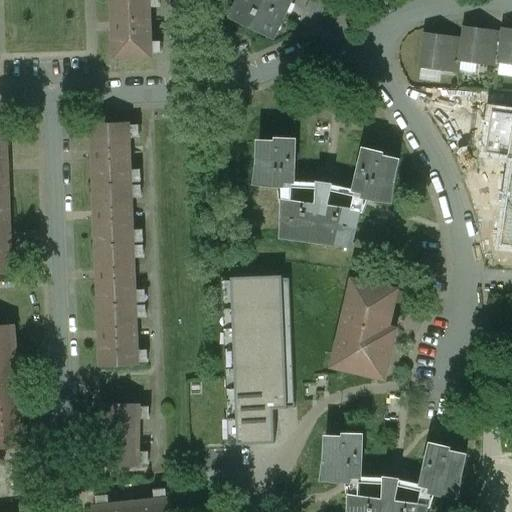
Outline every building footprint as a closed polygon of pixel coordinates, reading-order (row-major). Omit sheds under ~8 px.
[(151,0),(110,0),(113,48),(154,46),(151,0)] [(238,0),(229,19),(274,39),(288,9),(292,0),(238,0)] [(491,31),(463,27),(462,39),(463,39),(459,62),(460,63),(486,66),(491,31)] [(511,29),(502,28),(502,32),(498,64),(499,64),(511,66),(511,29)] [(502,32),(491,31),(486,66),(499,68),(499,64),(498,64),(502,32)] [(451,37),(424,33),(419,69),(446,73),(451,37)] [(462,39),(451,37),(446,73),(459,74),(460,63),(459,62),(463,39),(462,39)] [(511,91),(423,89),(422,106),(507,109),(511,109),(511,91)] [(511,114),(496,112),(489,154),(511,157),(511,171),(500,245),(511,246),(511,114)] [(128,127),(92,128),(93,158),(96,217),(98,277),(99,307),(136,305),(128,127)] [(6,133),(0,133),(0,275),(12,275),(10,239),(7,169),(6,133)] [(276,143),(258,142),(257,144),(259,144),(258,168),(254,184),(257,184),(257,183),(275,185),(275,187),(284,188),(284,182),(294,183),(295,143),(297,143),(297,140),(277,140),(276,143)] [(382,158),(364,151),(363,153),(364,153),(355,191),(364,194),(363,199),(372,201),(372,199),(389,201),(389,204),(392,204),(394,188),(392,188),(398,163),(399,163),(400,162),(384,155),(382,158)] [(332,185),(317,183),(316,198),(315,206),(328,207),(329,200),(332,185)] [(315,206),(283,201),(282,238),(284,238),(284,236),(315,240),(315,242),(319,243),(320,241),(350,245),(350,248),(351,248),(360,212),(328,207),(315,206)] [(291,275),(222,278),(228,447),(275,445),(274,409),(296,408),(291,275)] [(354,281),(337,356),(342,357),(340,368),(380,377),(382,366),(388,368),(396,330),(389,328),(393,310),(387,308),(391,290),(354,281)] [(136,305),(99,307),(102,369),(139,367),(136,305)] [(14,328),(0,329),(0,449),(25,447),(23,418),(17,358),(14,328)] [(139,406),(103,406),(103,469),(139,469),(139,406)] [(511,427),(501,426),(500,438),(511,439),(511,427)] [(364,435),(344,435),(344,438),(325,438),(325,439),(327,439),(326,464),(324,464),(322,480),(324,480),(324,479),(343,480),(343,481),(352,482),(352,477),(361,478),(362,438),(364,438),(364,435)] [(449,447),(430,443),(429,445),(431,446),(422,485),(432,487),(430,493),(439,495),(440,493),(458,495),(457,497),(459,498),(461,480),(459,480),(465,456),(467,456),(467,455),(448,451),(449,447)] [(400,479),(385,477),(385,489),(384,499),(397,501),(400,479)] [(384,499),(351,495),(350,511),(426,511),(428,506),(397,501),(384,499)] [(172,511),(171,501),(93,511),(172,511)]
